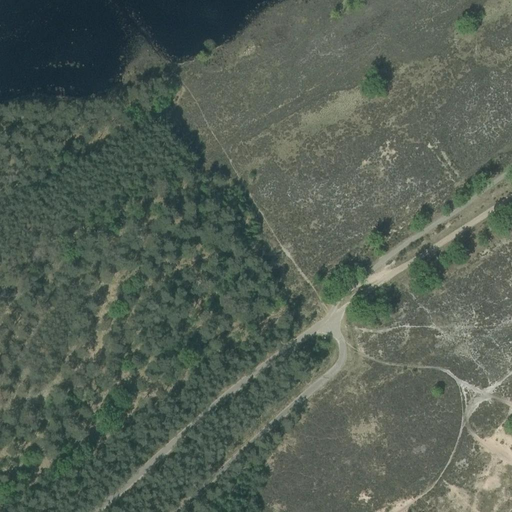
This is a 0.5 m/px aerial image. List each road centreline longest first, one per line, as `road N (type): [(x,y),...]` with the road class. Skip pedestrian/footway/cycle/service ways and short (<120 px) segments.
road 1 (unclassified): [(179,511),(338,366),(343,344),(325,319),(198,418),(98,511)]
road 2 (track): [(325,319),(511,198)]
